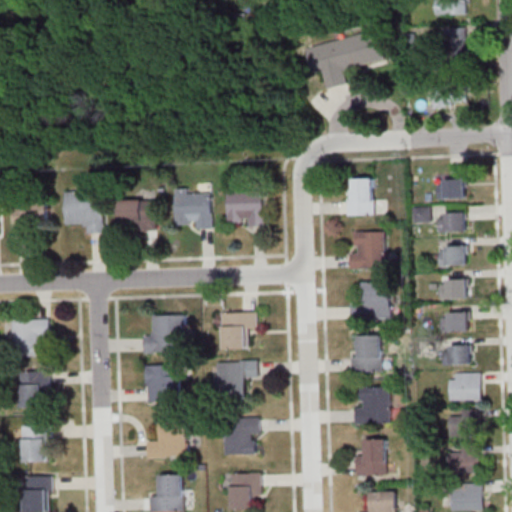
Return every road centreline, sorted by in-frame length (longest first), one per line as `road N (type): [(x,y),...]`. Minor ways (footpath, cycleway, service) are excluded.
road 1 (residential): [(314,511),(304,185),(311,155)]
road 2 (residential): [(305,273),(0,283)]
road 3 (residential): [(511,245),(503,0)]
road 4 (residential): [(106,511),(98,280)]
road 5 (residential): [(511,135),(354,143),(311,155)]
